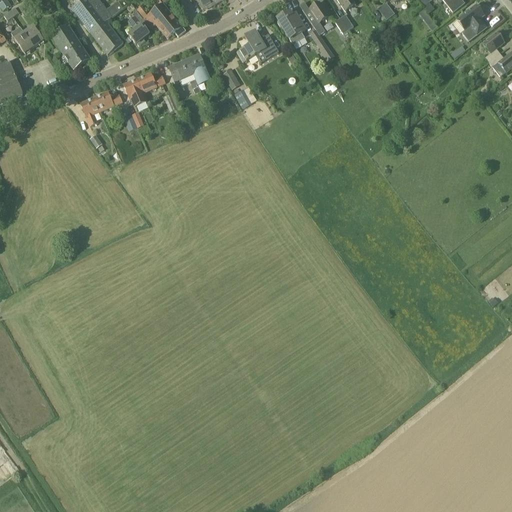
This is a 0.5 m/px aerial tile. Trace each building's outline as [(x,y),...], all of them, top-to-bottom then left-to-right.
[(106,11),(99,1),(100,0),(87,0),(72,11),(91,36),(106,24),(124,11),(118,3),(106,11)] [(196,0),(204,13),(214,7),(210,0),(196,0)] [(336,0),(345,13),(356,6),(351,0),(336,0)] [(424,0),(416,0),(423,9),(428,5),(424,0)] [(446,0),(451,5),(447,7),(453,15),(465,5),(460,0),(446,0)] [(6,1),(2,3),(7,10),(11,7),(6,1)] [(310,13),(305,16),(316,32),(320,38),(326,33),(320,26),(330,19),(320,4),(309,11),(310,13)] [(25,6),(19,10),(25,18),(30,14),(25,6)] [(136,12),(137,13),(145,24),(151,31),(156,27),(168,41),(174,36),(178,40),(186,33),(183,29),(182,30),(163,6),(149,17),(142,8),(136,12)] [(386,6),(379,11),(386,21),(393,16),(386,6)] [(469,44),(487,30),(480,21),(484,18),(476,7),(457,22),(465,32),(461,35),(469,44)] [(15,9),(9,14),(13,19),(19,15),(15,9)] [(417,14),(422,20),(427,16),(423,10),(417,14)] [(136,46),(150,36),(142,27),(145,24),(137,13),(134,16),(135,18),(128,24),(134,31),(128,36),(136,46)] [(293,17),(291,13),(277,20),(278,23),(277,24),(280,29),(281,28),(290,42),(291,41),(294,47),(306,40),(303,34),(306,32),(297,15),(293,17)] [(9,14),(4,17),(8,23),(13,19),(9,14)] [(346,17),(340,20),(349,32),(354,29),(346,17)] [(340,20),(335,24),(343,36),(349,32),(340,20)] [(108,58),(123,46),(106,24),(91,36),(108,58)] [(34,50),(44,44),(33,28),(24,35),(34,50)] [(78,43),(69,28),(51,40),(61,54),(78,43)] [(316,32),(310,37),(321,52),(327,48),(320,38),(316,32)] [(249,48),(237,55),(243,65),(256,58),(260,65),(279,54),(271,41),(263,46),(260,41),(256,33),(245,40),(249,48)] [(25,56),(34,50),(24,35),(15,41),(25,56)] [(496,35),(483,46),(490,55),(485,60),(489,65),(500,56),(497,51),(504,45),(496,35)] [(74,74),(91,62),(78,43),(61,54),(74,74)] [(462,49),(457,53),(460,57),(466,53),(462,49)] [(292,54),(286,57),(292,67),(297,64),(292,54)] [(500,56),(489,65),(501,80),(511,70),(511,54),(504,60),(500,56)] [(200,57),(188,63),(194,77),(199,87),(211,82),(206,72),(200,57)] [(0,62),(0,106),(23,97),(17,84),(18,84),(10,65),(9,64),(7,65),(5,60),(0,62)] [(188,63),(169,71),(175,86),(180,84),(182,88),(190,84),(195,96),(201,94),(198,88),(199,87),(194,77),(188,63)] [(231,72),(223,76),(232,92),(237,89),(231,78),(234,77),(231,72)] [(154,81),(152,75),(138,81),(144,95),(166,86),(162,78),(154,81)] [(474,77),(469,81),(473,85),(478,82),(474,77)] [(147,104),(143,95),(144,95),(138,81),(124,87),(130,101),(131,100),(134,109),(147,104)] [(421,89),(415,94),(419,98),(425,94),(421,89)] [(243,92),(235,97),(242,111),(248,108),(246,103),(245,102),(247,100),(243,92)] [(111,100),(108,94),(94,100),(100,114),(123,104),(120,96),(111,100)] [(173,96),(164,100),(170,114),(179,110),(173,96)] [(90,128),(98,125),(95,117),(100,114),(94,100),(80,107),(90,128)] [(138,130),(144,127),(139,114),(132,117),(138,130)] [(130,134),(138,130),(132,117),(124,121),(130,134)] [(22,144),(39,193),(69,182),(62,162),(71,159),(67,149),(57,152),(52,139),(56,138),(54,132),(22,144)] [(96,137),(90,141),(97,150),(102,146),(96,137)]
